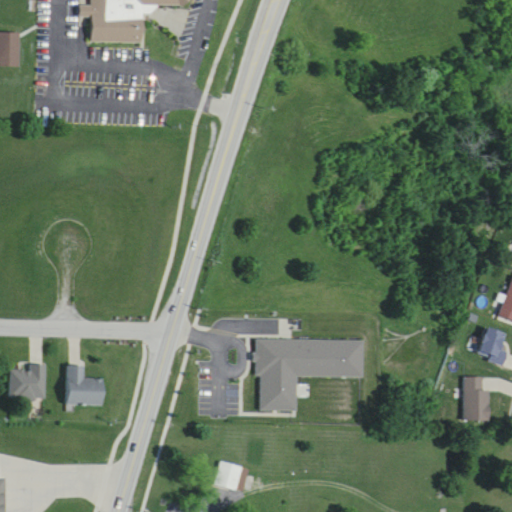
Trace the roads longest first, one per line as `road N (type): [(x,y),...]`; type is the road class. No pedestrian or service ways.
road 1 (primary): [(117,511),(274,0)]
road 2 (residential): [(171,336),(0,328)]
